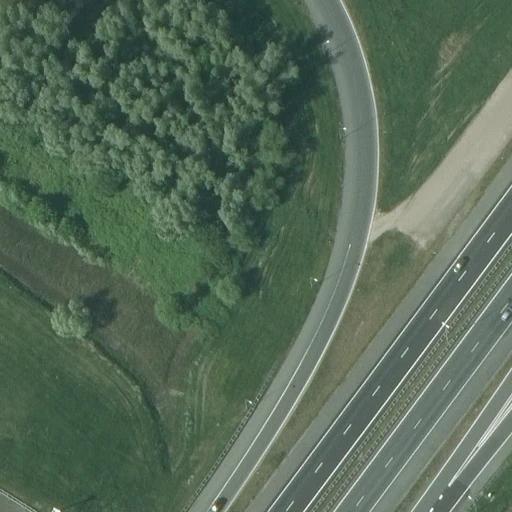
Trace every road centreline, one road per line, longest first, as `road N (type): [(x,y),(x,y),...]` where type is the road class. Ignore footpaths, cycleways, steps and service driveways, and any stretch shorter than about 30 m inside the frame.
road 1 (motorway): [(332,0),(358,60),(369,124),(362,232),(336,308),(298,381),(216,511)]
road 2 (motorway): [(511,209),(286,511)]
road 3 (motorway): [(352,511),(511,298)]
road 4 (track): [(511,89),(420,209),(362,232)]
road 5 (motorway): [(441,483),(511,381)]
